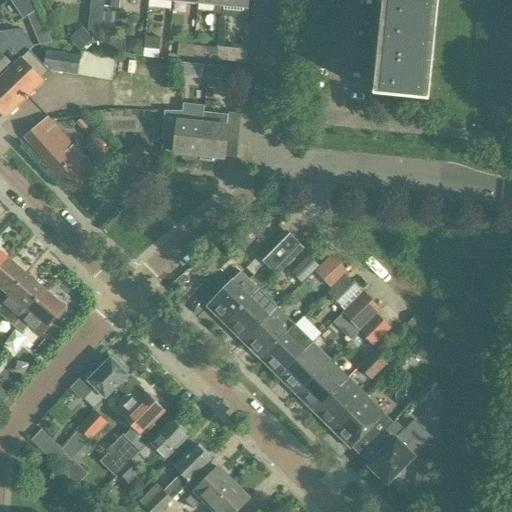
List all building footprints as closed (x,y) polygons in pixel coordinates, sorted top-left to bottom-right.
[(105,1),(98,0),(90,0),(88,31),(102,32),(105,1)] [(122,9),(123,0),(110,0),(110,8),(122,9)] [(222,0),(197,0),(197,3),(214,5),(213,16),(221,16),(222,6),(222,0)] [(247,0),(222,0),(222,6),(221,16),(246,19),(247,0)] [(382,0),(373,94),(428,100),(438,0),(382,0)] [(38,11),(28,17),(33,31),(45,27),(38,11)] [(0,79),(29,51),(34,46),(18,30),(0,31),(0,79)] [(92,40),(85,31),(72,42),(80,50),(92,40)] [(119,53),(121,37),(101,34),(100,51),(119,53)] [(145,37),(143,49),(159,50),(161,38),(145,37)] [(134,56),(143,57),(144,50),(142,50),(144,46),(143,41),(136,39),(128,42),(127,47),(129,52),(134,53),(134,56)] [(192,58),(193,46),(178,44),(177,56),(192,58)] [(193,46),(192,58),(208,59),(209,47),(193,46)] [(218,48),(216,60),(245,63),(246,50),(218,48)] [(46,49),(43,65),(48,71),(77,75),(80,56),(46,49)] [(51,73),(48,71),(43,65),(29,51),(0,79),(0,112),(5,118),(51,73)] [(81,51),(80,56),(77,75),(111,81),(115,58),(81,51)] [(208,78),(227,80),(244,82),(245,69),(207,66),(206,78),(208,78)] [(204,70),(186,70),(187,96),(205,95),(204,70)] [(226,90),(227,80),(208,78),(206,97),(215,98),(216,89),(226,90)] [(164,111),(161,139),(175,141),(174,154),(199,156),(202,122),(203,112),(204,106),(183,104),(182,112),(165,111),(164,111)] [(199,156),(199,160),(212,162),(212,158),(224,159),(224,157),(226,141),(237,143),(240,114),(228,113),(228,114),(203,112),(202,122),(199,156)] [(97,172),(47,116),(23,137),(73,193),(97,172)] [(108,152),(96,138),(85,148),(96,162),(108,152)] [(157,163),(136,145),(120,163),(141,181),(157,163)] [(277,276),(304,248),(286,230),(259,258),(265,264),(275,274),(277,276)] [(323,280),(340,263),(331,255),(314,272),(323,280)] [(291,273),(301,283),(309,276),(319,266),(308,256),(291,273)] [(0,289),(8,297),(27,275),(8,259),(0,267),(0,289)] [(250,280),(241,272),(206,307),(225,325),(260,290),(275,274),(265,264),(250,280)] [(4,302),(0,308),(0,315),(0,316),(13,327),(45,290),(27,275),(8,297),(4,302)] [(346,275),(327,293),(344,310),(363,292),(346,275)] [(22,334),(27,328),(39,338),(54,319),(56,321),(65,311),(63,309),(65,307),(45,290),(13,327),(22,334)] [(225,325),(242,343),(277,307),(260,290),(225,325)] [(380,310),(364,293),(342,313),(359,331),(380,310)] [(295,325),(277,307),(242,343),(260,361),(295,325)] [(359,332),(373,346),(390,328),(376,315),(359,332)] [(260,361),(278,378),(313,343),(295,325),(260,361)] [(436,347),(442,342),(431,332),(413,351),(422,360),(427,355),(429,356),(437,348),(436,347)] [(331,360),(313,343),(278,378),(296,396),(331,360)] [(387,364),(374,352),(358,367),(371,380),(387,364)] [(71,389),(82,400),(93,388),(104,399),(128,376),(126,374),(128,371),(120,364),(118,366),(110,358),(99,369),(95,365),(71,389)] [(296,396),(314,414),(349,378),(331,360),(296,396)] [(314,414),(332,431),(367,396),(349,378),(314,414)] [(0,405),(9,396),(0,387),(0,405)] [(121,409),(126,414),(119,420),(138,439),(140,436),(141,437),(153,425),(152,423),(164,412),(146,394),(138,402),(133,397),(129,396),(126,397),(121,401),(120,405),(121,409)] [(385,414),(367,396),(332,431),(350,449),(385,414)] [(77,430),(78,430),(89,441),(90,442),(107,423),(94,411),(77,430)] [(171,420),(140,451),(118,473),(127,482),(157,452),(164,459),(187,437),(171,420)] [(410,436),(395,421),(360,456),(368,465),(367,466),(386,485),(391,480),(395,480),(400,475),(400,471),(415,457),(402,444),(410,436)] [(31,440),(52,460),(62,450),(41,430),(31,440)] [(72,460),(89,441),(78,430),(62,450),(72,460)] [(114,476),(118,473),(140,451),(124,434),(108,449),(110,451),(99,461),(114,476)] [(139,502),(149,511),(160,511),(211,461),(195,445),(173,467),(180,474),(164,491),(157,484),(139,502)] [(78,466),(68,476),(77,485),(87,475),(78,466)] [(208,508),(233,484),(217,468),(192,493),(184,501),(193,509),(201,501),(208,508)] [(235,511),(248,499),(233,484),(208,508),(211,511),(235,511)]
